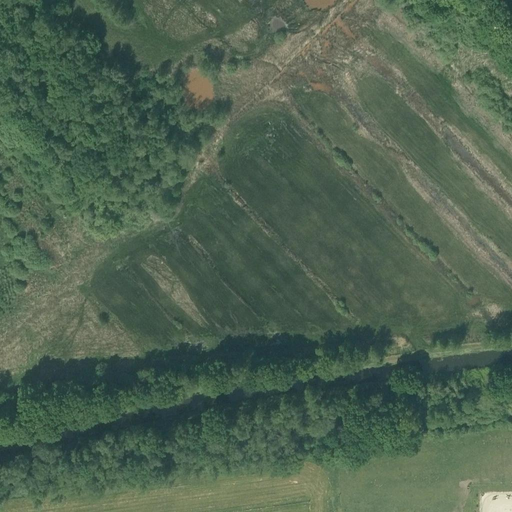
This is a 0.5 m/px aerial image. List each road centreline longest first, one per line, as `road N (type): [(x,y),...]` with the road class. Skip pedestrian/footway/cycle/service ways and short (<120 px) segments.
road 1 (track): [(511,343),(211,387),(0,437)]
road 2 (track): [(511,409),(432,418),(406,391),(381,386),(189,416)]
